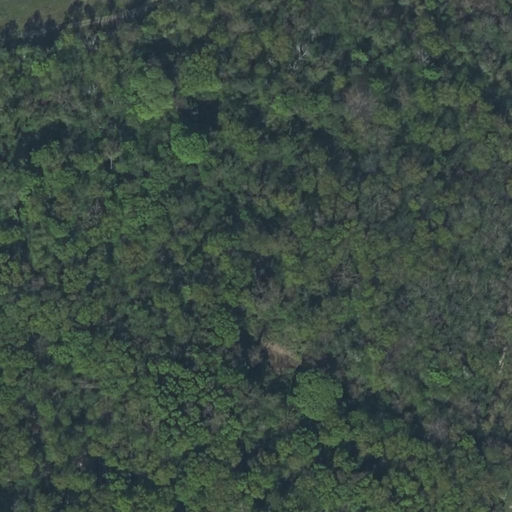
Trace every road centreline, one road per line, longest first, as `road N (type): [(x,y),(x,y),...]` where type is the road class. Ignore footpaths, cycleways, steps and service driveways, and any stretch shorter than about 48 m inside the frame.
road 1 (track): [(511,247),(450,459),(473,511)]
road 2 (track): [(0,44),(163,15),(166,0)]
